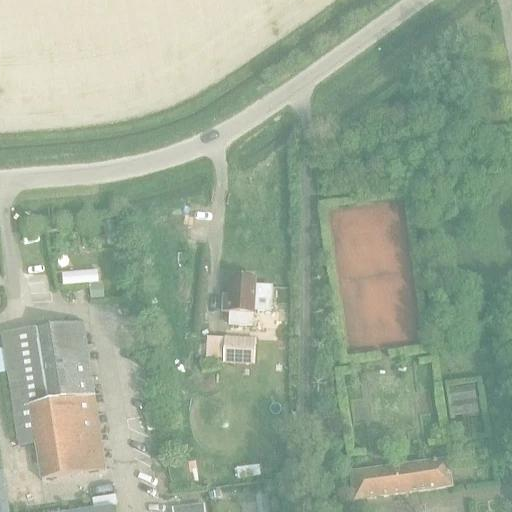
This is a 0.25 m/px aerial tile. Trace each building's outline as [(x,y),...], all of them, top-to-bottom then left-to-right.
[(63,287),(98,283),(97,271),(61,275),(63,287)] [(251,315),(254,315),(256,280),(229,278),(228,297),(223,297),(222,313),(230,314),(230,326),(250,327),(251,315)] [(41,481),(105,471),(82,323),(2,336),(20,447),(36,444),(41,481)] [(224,364),(253,365),(255,340),(225,339),(224,364)] [(450,391),(454,417),(478,413),(475,387),(450,391)] [(175,401),(177,413),(211,408),(210,396),(175,401)] [(351,476),(354,503),(452,490),(448,462),(351,476)] [(256,500),(257,511),(270,511),(268,499),(256,500)]
